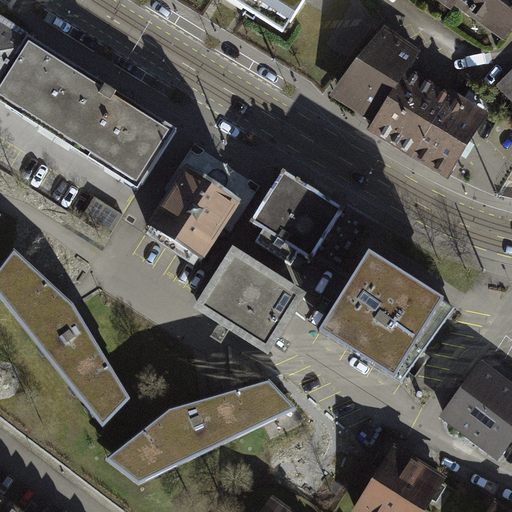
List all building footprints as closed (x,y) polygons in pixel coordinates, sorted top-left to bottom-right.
[(300,0),(235,0),(282,30),(300,0)] [(511,0),(430,0),(448,13),(453,6),(505,44),(511,33),(511,0)] [(371,128),(414,156),(453,92),(409,66),(419,50),(385,25),(335,96),(375,121),(371,128)] [(0,91),(29,46),(0,27),(0,91)] [(29,46),(0,91),(0,111),(137,197),(175,137),(29,46)] [(511,74),(498,89),(511,101),(511,74)] [(487,115),(453,92),(414,156),(449,177),(487,115)] [(333,225),(342,209),(285,173),(253,223),(265,230),(257,242),(290,263),(298,251),(310,260),(333,225)] [(203,271),(240,212),(187,179),(150,238),(203,271)] [(76,313),(16,258),(0,278),(0,296),(102,431),(130,405),(85,328),(76,313)] [(268,366),(306,303),(231,258),(193,321),(268,366)] [(448,307),(369,258),(315,342),(395,391),(448,307)] [(441,420),(497,464),(511,445),(511,385),(485,364),(441,420)] [(205,402),(166,414),(107,460),(137,483),(287,408),(265,383),(205,402)] [(429,511),(447,485),(396,453),(358,511),(429,511)] [(303,511),(276,492),(260,511),(303,511)] [(511,511),(497,503),(491,511),(511,511)]
